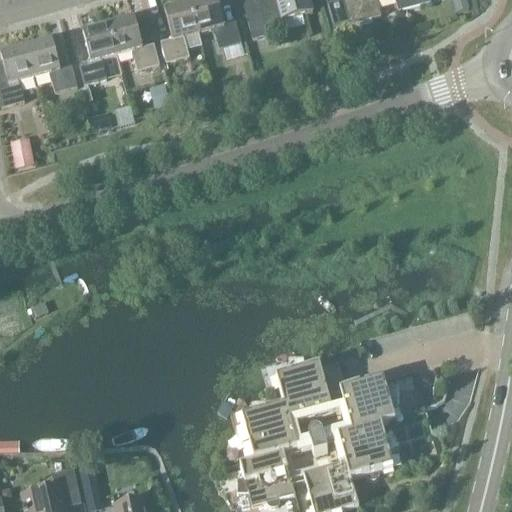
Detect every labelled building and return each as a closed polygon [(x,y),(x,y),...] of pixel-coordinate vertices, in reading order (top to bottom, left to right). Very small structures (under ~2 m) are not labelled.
[(211,0),(190,6),(198,37),(213,33),(219,53),(241,47),(235,26),(224,29),(216,0),(211,0)] [(267,0),(258,3),(256,0),(242,4),(253,44),(268,40),(265,30),(312,17),(307,0),(267,0)] [(376,0),(341,0),(349,27),(381,19),(376,0)] [(394,0),(399,14),(431,6),(429,0),(394,0)] [(466,1),(455,4),(458,14),(469,11),(466,1)] [(201,49),(198,37),(190,6),(164,13),(173,43),(161,46),(167,67),(189,61),(187,53),(201,49)] [(142,51),(134,21),(108,28),(117,59),(130,56),(136,76),(158,70),(152,48),(142,51)] [(100,63),(117,59),(108,28),(83,35),(90,65),(79,68),(85,90),(106,85),(100,63)] [(327,41),(316,45),(320,56),(331,53),(327,41)] [(26,51),(34,81),(49,77),(54,97),(77,91),(72,71),(60,75),(52,44),(26,51)] [(18,86),(34,81),(26,51),(1,57),(9,88),(0,89),(0,103),(2,112),(24,106),(18,86)] [(250,84),(242,86),(247,102),(255,100),(252,92),(250,84)] [(163,88),(149,91),(155,111),(169,107),(163,88)] [(206,97),(187,104),(188,108),(193,121),(211,114),(206,97)] [(112,131),(109,118),(92,122),(95,134),(112,131)] [(30,148),(12,152),(16,172),(34,168),(30,148)] [(395,425),(391,411),(398,409),(398,395),(387,395),(384,382),(341,394),(335,373),(334,369),(322,372),(323,374),(321,375),(320,370),(302,375),(304,380),(294,383),(292,378),(277,382),(284,410),(270,414),(268,411),(265,409),(261,409),(258,411),(256,414),(256,417),(242,421),(246,435),(237,440),(244,452),(250,450),(254,463),(240,467),(244,482),(238,484),(238,497),(248,497),(252,511),(266,507),(268,510),(271,511),(275,511),(278,510),(280,507),(279,503),(295,499),(291,483),(304,479),(312,511),(333,511),(340,510),(340,511),(354,511),(359,511),(351,483),(366,479),(368,482),(371,484),(374,484),(378,482),(379,479),(379,475),(393,471),(390,458),(399,453),(392,441),(385,443),(382,429),(395,425)] [(66,511),(66,510),(80,507),(73,476),(54,480),(56,490),(31,496),(31,497),(22,499),(25,511),(66,511)] [(8,493),(0,494),(0,502),(0,505),(10,503),(8,493)] [(99,496),(85,499),(88,511),(98,511),(102,511),(99,496)] [(145,511),(144,502),(114,508),(115,511),(145,511)]
